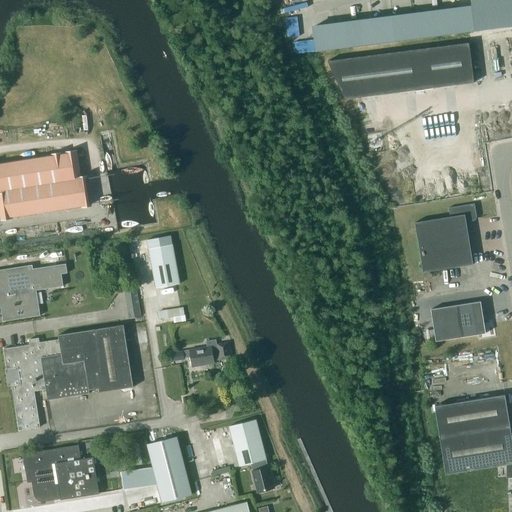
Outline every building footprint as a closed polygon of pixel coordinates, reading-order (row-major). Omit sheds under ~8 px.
[(511,0),(470,0),(471,7),(472,7),(475,31),(511,26),(511,0)] [(412,15),(392,17),(395,41),(415,38),(435,36),(454,33),(474,31),(471,7),(451,10),(432,12),(412,15)] [(392,17),(312,27),(315,51),(395,41),(392,17)] [(328,61),(345,99),(474,82),(469,43),(328,61)] [(12,218),(12,217),(82,206),(82,207),(88,207),(83,177),(81,177),(76,150),(66,152),(66,153),(62,154),(62,152),(51,154),(52,156),(0,163),(0,193),(2,193),(5,209),(0,209),(2,220),(12,218)] [(477,215),(475,203),(449,207),(450,216),(415,222),(423,272),(473,264),(472,254),(470,244),(468,234),(466,221),(473,220),(477,215)] [(149,249),(155,288),(179,284),(173,244),(149,249)] [(68,273),(66,264),(33,268),(33,264),(0,269),(0,307),(1,307),(3,321),(31,317),(40,315),(37,290),(64,286),(62,274),(68,273)] [(137,291),(125,293),(129,319),(141,317),(137,291)] [(431,309),(436,341),(486,333),(484,321),(481,301),(431,309)] [(183,308),(160,311),(161,319),(185,316),(183,308)] [(13,385),(20,430),(40,427),(34,390),(46,389),(48,400),(90,393),(89,390),(99,388),(100,392),(133,387),(124,325),(114,326),(109,327),(94,329),(58,335),(59,340),(39,343),(39,338),(35,338),(29,339),(30,345),(3,349),(6,369),(5,369),(8,386),(13,385)] [(134,333),(136,344),(148,342),(146,331),(134,333)] [(206,347),(190,350),(192,367),(213,363),(213,360),(218,359),(218,360),(231,358),(228,342),(216,344),(215,340),(206,341),(206,347)] [(446,473),(506,464),(506,476),(511,476),(511,438),(505,394),(435,405),(445,469),(446,473)] [(256,419),(229,426),(240,466),(251,463),(252,466),(253,471),(258,492),(274,488),(268,467),(267,463),(266,459),(256,419)] [(161,502),(191,495),(177,437),(148,445),(153,468),(157,485),(161,502)] [(33,487),(34,492),(36,496),(38,499),(42,500),(46,500),(56,499),(55,497),(60,496),(61,499),(99,493),(94,457),(81,459),(78,445),(76,445),(24,454),(23,454),(27,483),(34,482),(35,486),(33,487)] [(118,473),(121,490),(157,485),(153,468),(118,473)] [(249,511),(247,502),(207,511),(249,511)]
